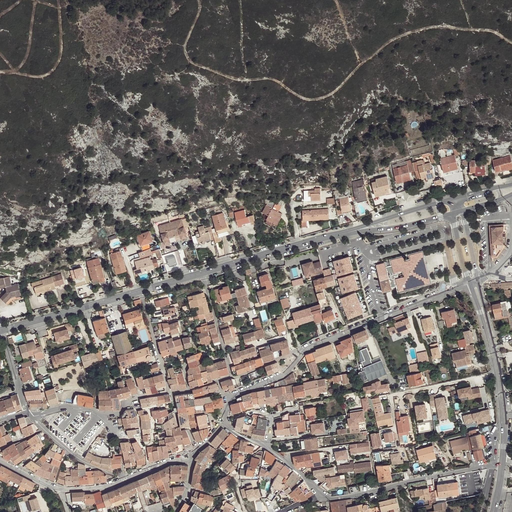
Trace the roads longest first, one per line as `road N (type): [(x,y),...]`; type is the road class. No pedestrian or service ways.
road 1 (residential): [(468,283),(302,351)]
road 2 (residential): [(323,493),(361,493),(492,465)]
road 3 (residential): [(398,447),(391,394),(497,373)]
road 4 (residential): [(169,392),(132,399),(120,413),(28,412)]
road 5 (secondary): [(137,292),(1,330)]
road 6 (secondary): [(454,198),(323,237)]
road 7 (secondary): [(323,237),(452,214)]
road 8 (residential): [(134,476),(81,460),(28,412)]
road 9 (secondary): [(323,237),(204,272)]
